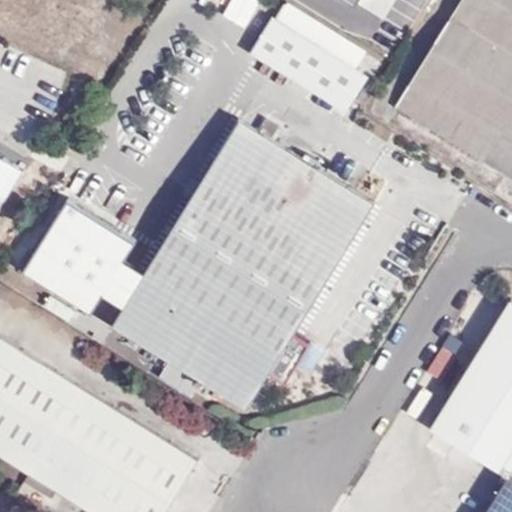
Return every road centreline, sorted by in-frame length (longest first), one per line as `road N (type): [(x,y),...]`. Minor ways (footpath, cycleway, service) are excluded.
road 1 (residential): [(511,239),(451,262),(342,456),(276,511)]
road 2 (unknown): [(409,176),(284,96),(249,88),(214,99),(145,188)]
